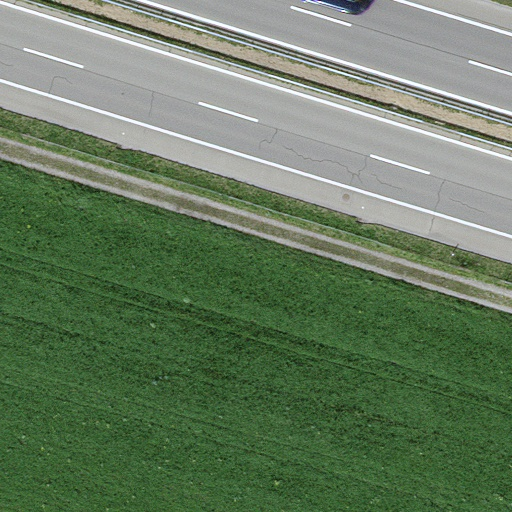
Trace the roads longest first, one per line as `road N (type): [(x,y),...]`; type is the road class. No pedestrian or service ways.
road 1 (motorway): [(0,39),(511,195)]
road 2 (track): [(511,282),(0,150)]
road 3 (motorway): [(511,72),(272,0)]
